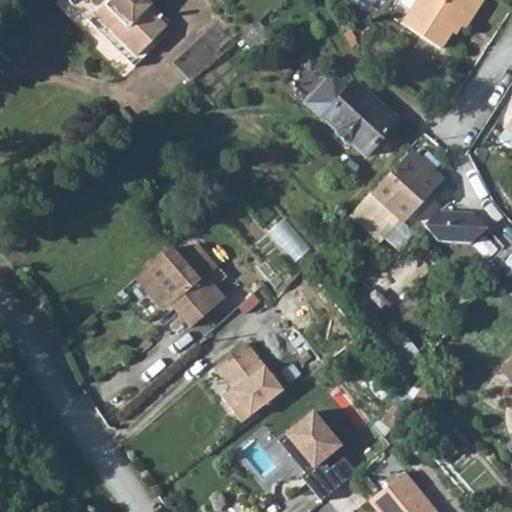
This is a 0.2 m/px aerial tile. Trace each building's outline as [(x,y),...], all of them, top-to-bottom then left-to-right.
[(151,1),(152,0),(77,0),(135,68),(158,49),(154,44),(169,31),(157,16),(161,12),(151,1)] [(403,22),(415,30),(436,0),(401,0),(403,3),(411,9),(403,22)] [(436,0),(415,30),(441,47),(458,21),(465,26),(481,0),(436,0)] [(204,43),(176,67),(192,86),(193,86),(221,62),(204,43)] [(221,62),(193,86),(215,112),(243,88),(221,62)] [(398,117),(357,80),(347,88),(331,74),(305,104),(336,131),(336,135),(347,145),(351,144),(365,157),(398,117)] [(409,148),(372,191),(405,219),(431,188),(417,176),(426,163),(409,148)] [(439,210),(425,226),(441,240),(473,244),(487,229),(471,213),(439,210)] [(171,250),(136,279),(159,307),(162,305),(172,305),(190,327),(223,299),(205,278),(216,268),(197,246),(180,260),(171,250)] [(284,390),(247,342),(216,367),(233,389),(222,397),(242,422),(284,390)] [(282,435),(313,471),(346,443),(316,407),(282,435)] [(381,511),(439,511),(409,475),(375,504),(381,511)] [(432,500),(442,511),(451,511),(457,508),(443,491),(432,500)]
